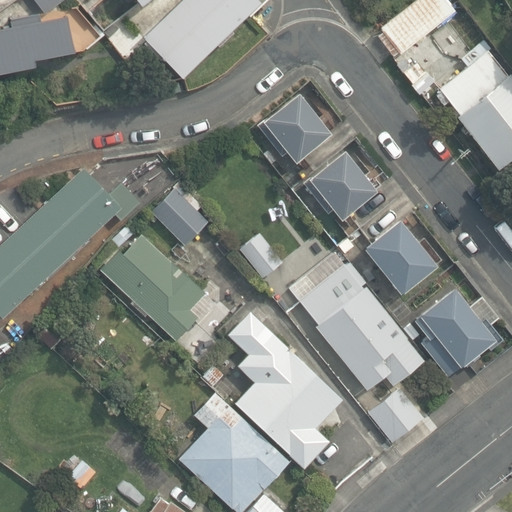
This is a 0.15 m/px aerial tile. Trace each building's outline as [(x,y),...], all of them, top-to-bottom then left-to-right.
[(60,0),(34,0),(45,12),(60,0)] [(260,2),(258,0),(180,0),(142,37),(181,77),(260,2)] [(378,34),(394,54),(398,50),(400,53),(458,8),(452,0),(413,0),(380,26),(383,30),(378,34)] [(64,14),(39,20),(37,13),(9,18),(10,25),(0,26),(0,71),(33,65),(31,58),(72,50),(64,14)] [(456,115),(496,168),(511,156),(511,73),(509,75),(489,49),(486,50),(480,42),(460,57),(467,65),(438,88),(441,92),(436,95),(443,104),(447,101),(458,114),(456,115)] [(404,71),(420,93),(434,83),(425,70),(424,71),(417,62),(404,71)] [(288,156),(294,163),(329,133),(296,94),(262,120),(256,124),(282,160),(288,156)] [(376,190),(344,149),(301,183),(326,215),(332,210),(339,218),(376,190)] [(117,213),(125,206),(111,192),(87,166),(38,212),(0,246),(0,310),(6,317),(117,213)] [(125,206),(117,213),(123,219),(143,201),(123,181),(111,192),(125,206)] [(203,205),(182,183),(151,211),(183,245),(208,222),(197,210),(203,205)] [(361,249),(399,294),(434,265),(397,220),(361,249)] [(340,229),(331,237),(343,253),(353,246),(340,229)] [(147,313),(174,340),(197,317),(190,310),(205,295),(201,291),(203,289),(177,263),(174,266),(141,233),(122,252),(119,249),(99,268),(131,300),(129,302),(143,317),(147,313)] [(241,247),(264,276),(282,262),(259,233),(241,247)] [(345,264),(334,251),(289,288),(317,323),(314,325),(366,390),(384,375),(392,385),(423,360),(406,338),(406,337),(364,285),(362,287),(361,285),(365,282),(349,261),(345,264)] [(468,307),(452,287),(412,319),(426,337),(420,342),(447,377),(464,364),(466,366),(499,339),(488,325),(497,317),(481,296),(468,307)] [(109,290),(98,301),(108,312),(120,300),(109,290)] [(234,401),(303,466),(328,440),(313,426),(341,398),(249,311),(228,333),(248,353),(237,364),(254,380),(234,401)] [(31,330),(50,348),(64,333),(45,315),(31,330)] [(412,339),(418,334),(409,322),(403,327),(412,339)] [(211,366),(202,375),(213,386),(222,376),(211,366)] [(391,442),(422,417),(399,387),(367,411),(391,442)] [(207,427),(177,458),(234,511),(239,511),(288,460),(214,390),(192,414),(207,427)] [(68,475),(81,486),(94,470),(81,459),(68,475)] [(283,511),(262,492),(243,511),(283,511)] [(186,511),(162,495),(149,511),(186,511)]
